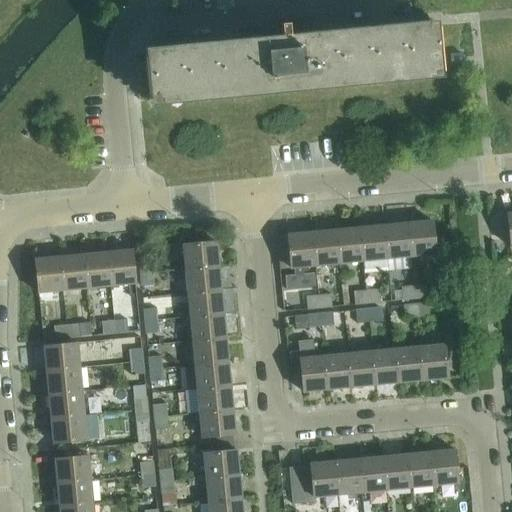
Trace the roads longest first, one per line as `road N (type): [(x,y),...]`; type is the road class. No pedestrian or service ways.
road 1 (residential): [(491,511),(480,410),(277,431),(252,189)]
road 2 (residential): [(511,166),(252,189)]
road 3 (unclassified): [(141,0),(114,61),(129,200)]
road 4 (residential): [(129,200),(0,213)]
road 5 (residential): [(252,189),(129,200)]
